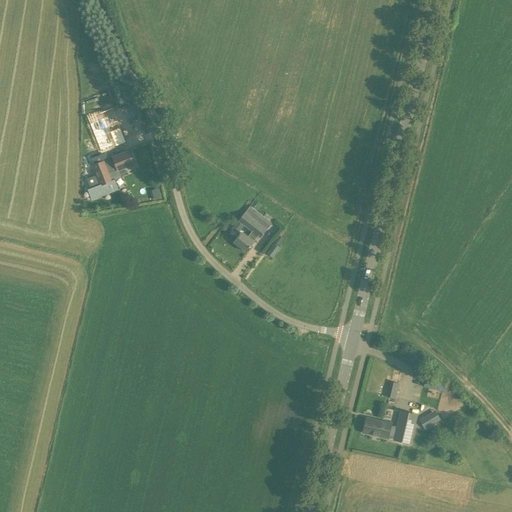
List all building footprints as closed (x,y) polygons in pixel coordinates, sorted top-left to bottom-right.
[(113,145),(103,118),(88,124),(98,151),(113,145)] [(112,157),(113,157),(91,166),(99,185),(90,189),(88,190),(92,200),(95,198),(112,192),(118,189),(115,180),(123,177),(120,169),(134,164),(128,150),(112,157)] [(155,201),(161,199),(159,191),(152,193),(155,201)] [(233,226),(239,231),(243,226),(251,232),(247,236),(242,232),(234,242),(247,252),(255,242),(254,241),(257,237),(260,239),(272,223),(272,222),(274,219),(273,217),(269,214),(270,214),(266,211),(263,216),(250,205),(233,226)] [(278,245),(282,238),(278,236),(274,242),(278,245)] [(280,248),(274,243),(267,253),(273,257),(280,248)] [(445,391),(447,385),(441,384),(441,382),(425,378),(423,386),(445,391)] [(400,383),(391,381),(387,397),(396,399),(400,383)] [(363,432),(389,438),(389,436),(394,437),(394,439),(411,443),(418,413),(401,409),(397,425),(392,424),(392,422),(367,416),(363,432)] [(435,411),(419,420),(424,429),(440,420),(435,411)]
